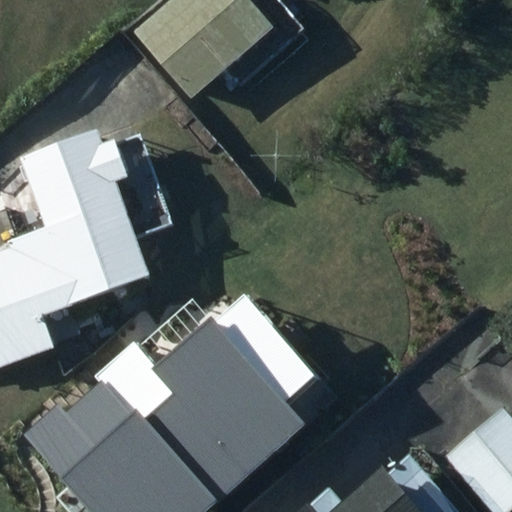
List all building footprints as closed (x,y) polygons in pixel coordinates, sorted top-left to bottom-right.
[(259,0),(193,0),(150,34),(207,104),(290,38),(259,0)] [(34,208),(44,238),(17,248),(20,257),(0,263),(0,376),(71,352),(61,323),(174,283),(142,191),(153,187),(140,150),(130,154),(125,140),(41,169),(52,202),(34,208)] [(106,462),(214,511),(221,511),(269,408),(167,360),(146,406),(134,401),(106,462)] [(511,511),(511,412),(457,459),(501,511),(511,511)] [(475,511),(437,462),(370,511),(359,511),(351,501),(335,511),(475,511)]
